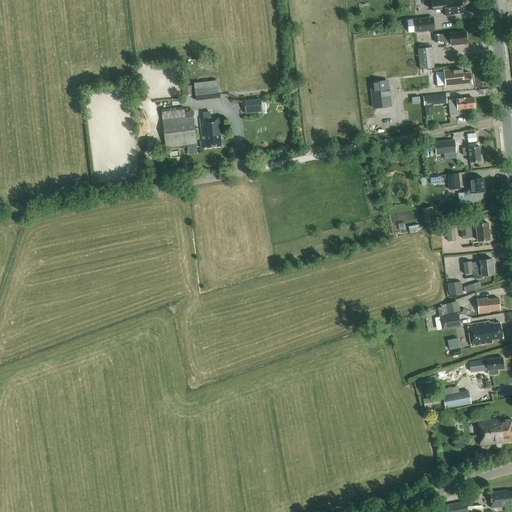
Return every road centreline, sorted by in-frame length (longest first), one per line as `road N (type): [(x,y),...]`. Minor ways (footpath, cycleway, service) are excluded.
road 1 (track): [(151,188),(507,124)]
road 2 (secondary): [(511,170),(493,0)]
road 3 (tertiary): [(386,511),(511,468)]
